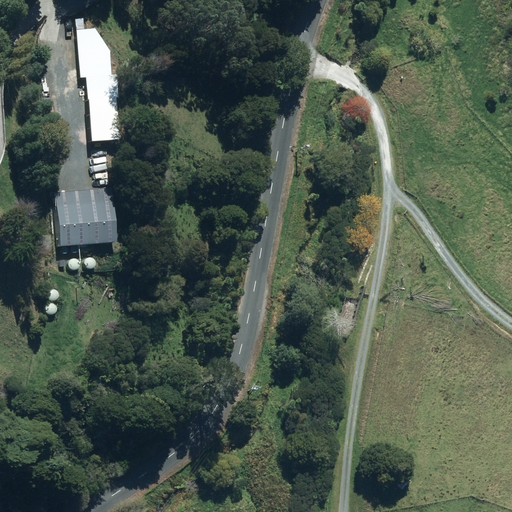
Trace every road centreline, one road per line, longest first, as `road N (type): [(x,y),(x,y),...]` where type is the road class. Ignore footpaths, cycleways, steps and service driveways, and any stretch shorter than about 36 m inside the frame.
road 1 (unclassified): [(86,511),(195,434),(229,382),(316,0)]
road 2 (track): [(296,67),(342,79),(368,99),(389,184),(456,274),(511,325)]
road 3 (track): [(389,184),(342,511)]
